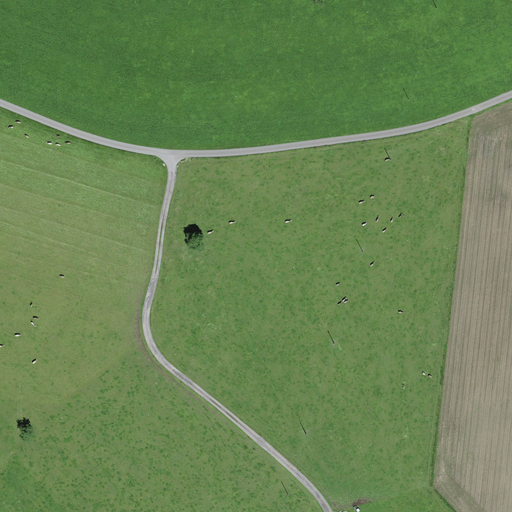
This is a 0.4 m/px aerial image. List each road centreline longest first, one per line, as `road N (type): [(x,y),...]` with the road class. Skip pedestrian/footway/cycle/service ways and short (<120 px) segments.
road 1 (track): [(0,103),(150,153),(195,155),(367,139),(433,126),(511,96)]
road 2 (track): [(328,511),(317,493),(152,345),(148,303),(175,154)]
